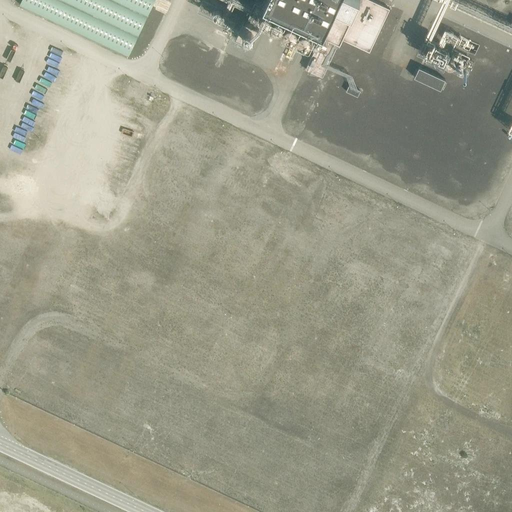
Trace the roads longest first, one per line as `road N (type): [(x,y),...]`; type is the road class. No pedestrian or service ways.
road 1 (unknown): [(488,233),(443,345),(443,379),(457,400),(511,429)]
road 2 (unknown): [(265,128),(285,94),(276,65),(173,24)]
road 3 (unknown): [(150,74),(74,223)]
road 4 (unclassified): [(138,511),(0,448)]
